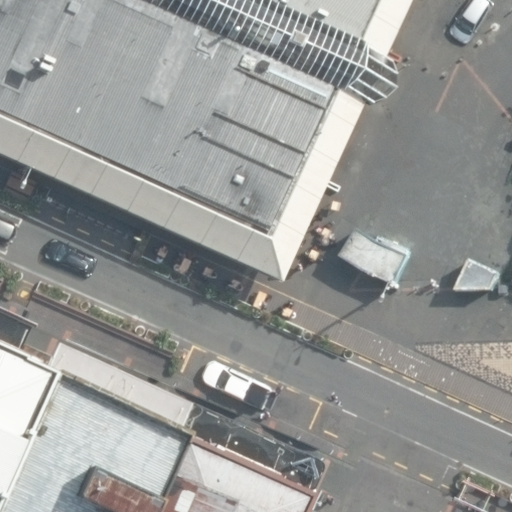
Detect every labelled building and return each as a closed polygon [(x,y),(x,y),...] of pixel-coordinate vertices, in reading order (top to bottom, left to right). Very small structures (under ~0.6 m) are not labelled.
[(0,0),(0,122),(265,243),(344,68),(374,0),(0,0)] [(395,285),(409,255),(377,241),(359,227),(339,255),(360,269),(395,285)] [(472,255),(455,291),(494,291),(497,285),(503,269),(472,255)] [(0,488),(61,355),(0,327),(0,488)] [(0,511),(153,511),(196,419),(61,355),(0,488),(0,511)] [(316,511),(331,481),(196,419),(153,511),(316,511)]
